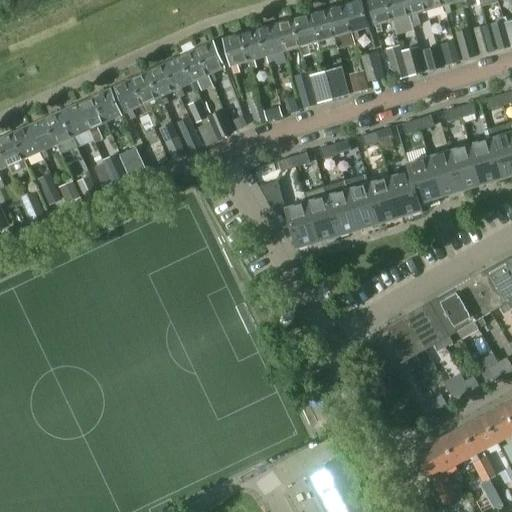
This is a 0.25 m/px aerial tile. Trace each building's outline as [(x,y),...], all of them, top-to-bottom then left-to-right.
[(361,0),(344,5),(351,32),(353,40),(356,48),(360,47),(358,39),(356,31),(369,27),(361,0)] [(392,21),(386,0),(367,0),(374,26),(375,26),(377,33),(382,32),(380,24),(392,21)] [(404,0),(386,0),(392,21),(394,29),(399,27),(397,19),(409,16),(404,0)] [(423,0),(404,0),(409,16),(411,24),(412,27),(420,25),(416,14),(426,11),(423,0)] [(441,0),(423,0),(426,11),(428,19),(433,18),(431,10),(443,6),(441,0)] [(459,0),(441,0),(443,6),(445,14),(450,13),(448,5),(460,2),(459,0)] [(459,0),(460,2),(462,9),(467,8),(465,0),(459,0)] [(344,5),(326,10),(336,45),(341,44),(339,36),(351,32),(344,5)] [(326,10),(309,15),(317,42),(319,51),(337,46),(336,45),(326,10)] [(309,15),(292,20),(300,47),(302,55),(302,56),(319,51),(317,42),(309,15)] [(292,20),(275,25),(283,52),(285,59),(290,58),(288,50),(300,47),(292,20)] [(504,21),(492,25),(492,27),(499,50),(511,47),(505,24),(504,21)] [(275,25),(258,30),(266,57),(268,64),(273,63),(271,55),(283,52),(275,25)] [(487,25),(474,29),(481,55),(494,52),(487,25)] [(469,29),(455,33),(463,60),(476,56),(469,29)] [(258,30),(241,34),(249,61),(251,69),(256,68),(254,60),(266,57),(258,30)] [(249,61),(241,34),(224,39),(231,66),(232,66),(234,74),(239,73),(236,65),(249,61)] [(454,42),(441,45),(447,66),(460,62),(454,42)] [(213,43),(196,50),(208,76),(212,83),(216,81),(213,73),(225,68),(213,43)] [(386,51),(395,80),(407,77),(399,47),(386,51)] [(419,47),(402,52),(409,77),(426,72),(419,47)] [(438,47),(423,51),(429,72),(444,67),(438,47)] [(196,50),(181,58),(192,83),(196,91),(200,88),(197,81),(208,76),(196,50)] [(361,57),(368,81),(382,76),(376,53),(361,57)] [(181,58),(164,65),(176,90),(179,98),(184,96),(181,88),(192,83),(181,58)] [(164,65),(148,72),(160,98),(163,105),(168,103),(164,96),(176,90),(164,65)] [(341,67),(325,71),(333,99),(349,94),(341,67)] [(325,71),(309,76),(317,103),(333,99),(325,71)] [(349,75),(354,94),(368,90),(363,71),(349,75)] [(148,72),(132,80),(144,105),(147,112),(151,110),(148,103),(160,98),(148,72)] [(294,77),(303,109),(316,104),(307,74),(294,77)] [(144,105),(132,80),(115,87),(127,113),(127,112),(131,120),(135,118),(132,110),(144,105)] [(110,90),(93,97),(105,123),(110,121),(122,115),(110,90)] [(245,95),(255,124),(266,120),(257,91),(245,95)] [(511,91),(500,95),(502,106),(511,102),(511,91)] [(502,106),(500,95),(486,100),(488,110),(502,106)] [(93,97),(77,104),(89,130),(95,143),(103,140),(97,126),(105,123),(93,97)] [(285,101),(288,113),(297,111),(294,98),(285,101)] [(188,105),(196,123),(207,119),(199,100),(188,105)] [(77,104),(61,112),(72,137),(89,130),(77,104)] [(472,104),(458,108),(462,118),(476,114),(472,104)] [(282,117),(279,106),(270,109),(272,119),(282,117)] [(462,118),(458,108),(444,112),(447,122),(462,118)] [(210,123),(218,140),(233,133),(222,109),(207,116),(210,123)] [(76,145),(72,137),(61,112),(45,119),(56,144),(60,152),(64,150),(76,145)] [(148,116),(139,120),(145,132),(154,128),(148,116)] [(242,116),(233,121),(238,130),(247,126),(242,116)] [(431,116),(417,120),(420,131),(434,126),(431,116)] [(176,123),(190,154),(202,149),(188,118),(176,123)] [(45,119),(29,126),(40,152),(44,159),(48,157),(45,150),(56,144),(45,119)] [(420,131),(417,120),(403,125),(406,135),(420,131)] [(160,129),(174,159),(185,154),(172,124),(160,129)] [(511,175),(511,137),(511,134),(508,124),(487,130),(490,140),(502,178),(511,175)] [(29,126),(12,133),(24,159),(27,167),(32,164),(29,157),(40,152),(29,126)] [(390,129),(376,133),(379,143),(391,139),(392,139),(390,129)] [(28,168),(27,167),(24,159),(12,133),(0,139),(0,148),(8,166),(12,175),(28,168)] [(364,147),(379,143),(376,133),(361,137),(364,147)] [(490,140),(470,146),(481,185),(502,178),(490,140)] [(348,141),(334,145),(337,155),(351,151),(348,141)] [(337,155),(334,145),(320,149),(323,159),(337,155)] [(470,146),(449,152),(460,191),(481,185),(470,146)] [(146,172),(136,149),(120,156),(125,167),(129,176),(130,179),(146,172)] [(449,152),(428,158),(440,197),(460,191),(449,152)] [(307,153),(293,157),(296,167),(310,163),(307,153)] [(296,167),(293,157),(278,161),(282,172),(296,167)] [(124,178),(115,158),(104,163),(113,183),(124,178)] [(440,197),(428,158),(408,164),(410,172),(419,203),(440,197)] [(93,167),(102,187),(113,183),(104,163),(93,167)] [(410,172),(389,178),(401,217),(421,211),(419,203),(410,172)] [(50,175),(37,181),(49,206),(62,201),(50,175)] [(365,175),(345,181),(351,202),(359,229),(380,223),(368,185),(365,175)] [(88,177),(76,182),(85,201),(96,196),(88,177)] [(389,178),(368,185),(380,223),(401,217),(389,178)] [(345,181),(324,187),(338,236),(359,229),(351,202),(345,181)] [(259,187),(271,209),(284,206),(277,182),(259,187)] [(60,188),(66,203),(78,197),(72,183),(60,188)] [(324,187),(304,193),(306,203),(318,242),(338,236),(324,187)] [(20,197),(32,224),(45,218),(33,191),(20,197)] [(296,248),(318,242),(306,203),(285,209),(296,248)] [(511,308),(511,274),(506,263),(489,273),(510,310),(511,308)] [(489,273),(473,282),(488,309),(498,304),(503,314),(510,310),(489,273)] [(473,282),(456,291),(478,329),(485,325),(479,315),(488,309),(473,282)] [(456,291),(440,301),(456,328),(462,339),(478,330),(478,329),(456,291)] [(440,301),(424,310),(445,347),(452,343),(446,333),(456,328),(440,301)] [(424,310),(407,319),(423,347),(432,341),(438,351),(445,347),(424,310)] [(407,319),(391,329),(412,366),(419,362),(414,352),(423,347),(407,319)] [(412,366),(391,329),(369,341),(384,369),(402,359),(407,369),(412,366)] [(511,368),(506,359),(498,364),(504,375),(511,370),(511,368)] [(504,375),(498,364),(489,369),(495,380),(504,375)] [(474,378),(465,383),(471,394),(480,389),(474,378)] [(471,394),(465,383),(456,388),(462,399),(471,394)] [(441,397),(432,401),(438,413),(447,408),(441,397)] [(438,413),(432,401),(423,407),(430,418),(430,417),(438,413)] [(511,421),(504,406),(483,417),(497,442),(511,434),(511,421)] [(483,417),(462,428),(476,453),(497,442),(483,417)] [(462,428),(442,439),(455,464),(476,453),(462,428)] [(455,464),(442,439),(415,453),(428,477),(429,481),(430,480),(444,506),(458,499),(443,471),(455,464)] [(371,511),(342,457),(307,475),(326,511),(371,511)] [(486,457),(473,463),(478,473),(490,466),(486,457)] [(490,466),(478,473),(483,482),(496,475),(490,466)] [(511,471),(510,468),(500,473),(505,484),(511,480),(511,471)] [(502,503),(490,481),(481,486),(493,508),(502,503)] [(481,496),(474,483),(467,487),(474,500),(481,496)]
